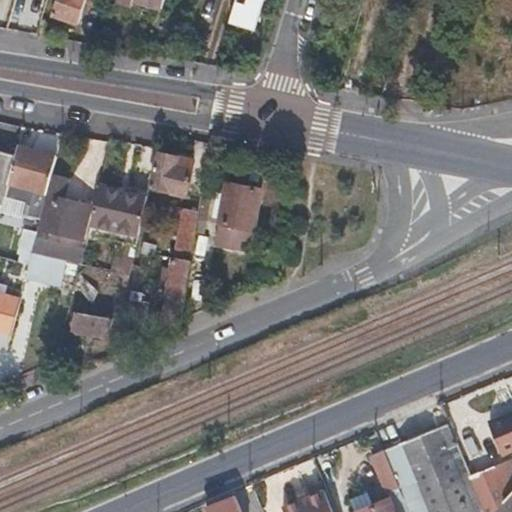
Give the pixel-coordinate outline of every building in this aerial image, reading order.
[(83,0),(56,0),(52,15),(76,23),(83,0)] [(236,0),(230,22),(256,30),(264,0),(236,0)] [(342,0),(341,4),(357,10),(360,0),(342,0)] [(0,150),(14,154),(22,129),(0,122),(0,150)] [(56,161),(18,150),(16,158),(5,198),(24,203),(28,189),(47,194),(52,179),(56,161)] [(5,198),(16,158),(0,153),(0,215),(0,216),(5,198)] [(186,195),(184,209),(200,213),(207,174),(194,172),(193,169),(178,165),(179,158),(160,154),(153,187),(186,195)] [(69,184),(52,179),(47,194),(42,218),(38,232),(38,234),(82,244),(89,211),(65,205),(69,184)] [(148,194),(101,183),(92,221),(140,232),(142,221),(148,194)] [(227,187),(216,247),(249,253),(261,193),(227,187)] [(163,328),(180,331),(182,320),(200,213),(184,209),(175,260),(174,269),(165,267),(162,285),(171,286),(163,328)] [(38,232),(42,218),(33,215),(29,229),(38,232)] [(32,255),(35,231),(22,229),(18,253),(32,255)] [(146,243),(144,253),(154,256),(156,246),(146,243)] [(117,261),(114,273),(129,276),(132,264),(117,261)] [(75,288),(75,289),(92,304),(98,292),(80,275),(75,288)] [(0,294),(0,330),(12,333),(21,300),(0,294)] [(154,300),(132,296),(127,324),(148,328),(154,300)] [(111,320),(75,313),(72,331),(108,338),(111,320)] [(10,354),(22,357),(28,334),(15,331),(10,354)] [(511,416),(489,425),(502,453),(511,449),(511,416)] [(448,425),(385,451),(385,453),(400,487),(416,480),(426,504),(410,511),(486,511),(485,509),(472,479),(448,425)] [(400,487),(385,453),(372,458),(386,494),(400,489),(400,487)] [(495,469),(472,479),(485,509),(486,511),(496,511),(500,508),(505,503),(508,499),(495,469)] [(336,511),(327,490),(285,509),(285,511),(336,511)] [(239,511),(234,499),(207,510),(208,511),(239,511)] [(365,511),(394,511),(390,502),(365,511)]
